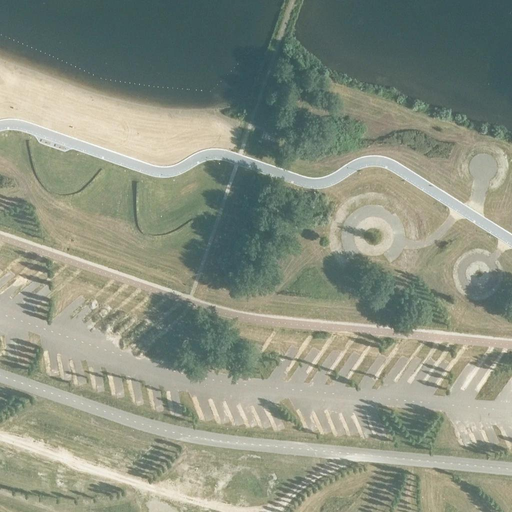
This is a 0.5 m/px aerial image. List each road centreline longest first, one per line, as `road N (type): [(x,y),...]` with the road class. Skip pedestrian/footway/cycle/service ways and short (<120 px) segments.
road 1 (tertiary): [(511,469),(202,439),(0,375)]
road 2 (unknown): [(0,436),(239,511)]
road 3 (unknown): [(0,388),(170,370)]
